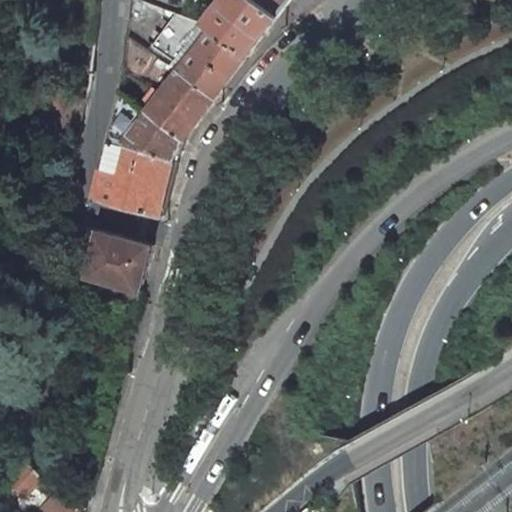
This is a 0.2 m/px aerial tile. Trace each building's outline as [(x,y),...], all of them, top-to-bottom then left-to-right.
[(253,0),(227,0),(205,29),(246,61),(261,41),(279,18),(253,0)] [(253,0),(279,18),(292,0),(253,0)] [(205,29),(176,15),(147,49),(181,73),(215,100),(231,80),(246,61),(205,29)] [(124,73),(159,101),(149,115),(184,141),(200,120),(215,100),(181,73),(147,49),(130,37),(124,73)] [(179,151),(184,141),(149,115),(121,93),(109,140),(174,161),(179,151)] [(53,95),(45,123),(79,131),(87,103),(53,95)] [(166,192),(174,161),(109,140),(93,199),(160,218),(166,192)] [(97,231),(79,225),(75,244),(92,249),(97,231)] [(92,249),(75,244),(68,269),(85,274),(85,277),(139,292),(151,247),(97,231),(92,249)] [(0,448),(5,454),(12,447),(1,436),(0,437),(0,448)] [(9,460),(6,463),(8,468),(9,473),(9,482),(23,496),(43,476),(17,452),(9,460)] [(80,511),(60,492),(44,507),(48,511),(80,511)]
